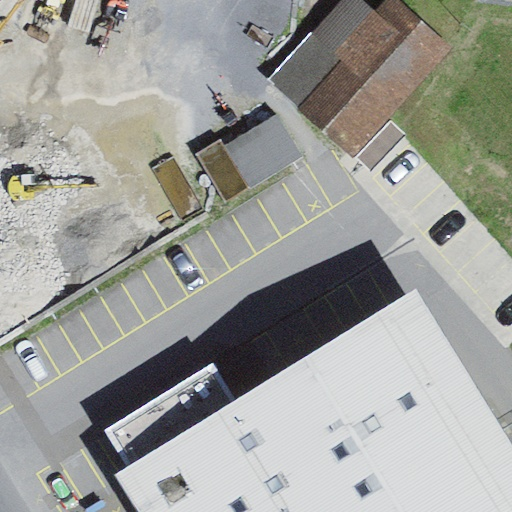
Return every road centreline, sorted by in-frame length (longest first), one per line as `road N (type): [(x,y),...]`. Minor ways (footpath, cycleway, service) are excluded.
road 1 (unknown): [(349,206),(0,408)]
road 2 (unknown): [(349,206),(307,174),(222,82),(177,0)]
road 3 (unknown): [(511,400),(394,241),(349,206)]
